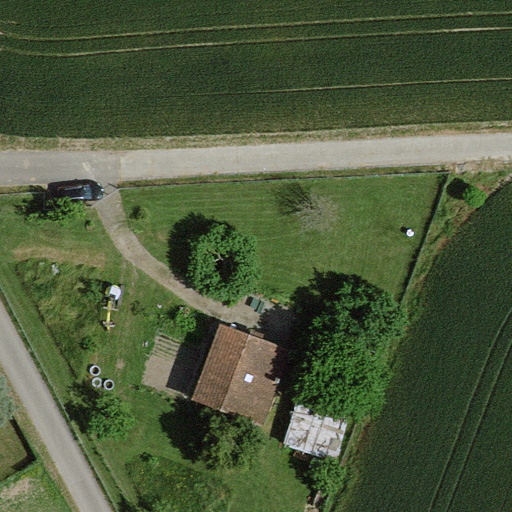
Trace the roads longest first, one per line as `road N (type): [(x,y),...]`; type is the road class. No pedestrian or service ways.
road 1 (track): [(0,170),(511,146)]
road 2 (track): [(100,511),(0,324)]
